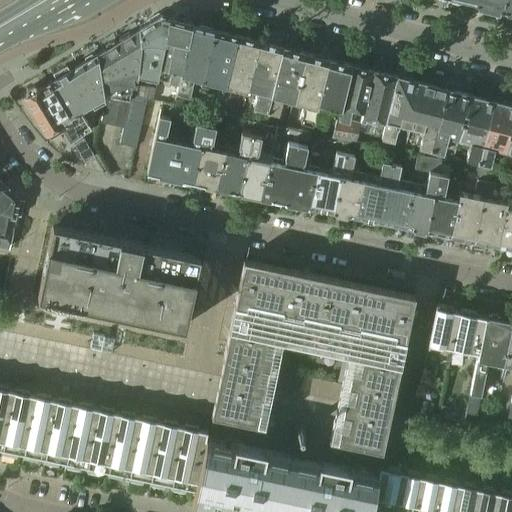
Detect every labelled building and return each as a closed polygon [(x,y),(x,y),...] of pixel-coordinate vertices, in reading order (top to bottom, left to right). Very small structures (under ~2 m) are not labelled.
[(502,9),(504,1),(504,0),(474,0),(474,1),(485,5),(488,10),(496,12),(500,8),(502,9)] [(511,0),(504,0),(504,1),(502,9),(511,11),(511,14),(511,0)] [(157,69),(170,18),(162,15),(161,15),(140,28),(138,29),(140,50),(136,76),(135,86),(135,88),(133,98),(144,100),(150,101),(155,80),(155,77),(157,69)] [(192,23),(170,18),(157,69),(155,77),(155,80),(150,101),(159,103),(171,105),(175,93),(192,23)] [(193,77),(202,80),(215,29),(192,23),(175,93),(188,96),(193,77)] [(121,61),(119,86),(132,83),(132,85),(130,97),(133,98),(135,88),(135,86),(136,76),(140,50),(138,29),(119,41),(121,61)] [(225,85),(226,81),(237,35),(215,29),(202,80),(219,84),(217,93),(223,95),(225,85)] [(244,86),(248,87),(260,40),(237,35),(226,81),(244,86)] [(283,46),(260,40),(248,87),(257,89),(254,105),(268,108),(272,92),(283,46)] [(121,61),(119,41),(99,52),(104,95),(104,98),(112,99),(110,88),(119,86),(121,61)] [(283,96),(294,99),(306,52),(283,46),(272,92),(268,108),(267,110),(279,113),(283,96)] [(55,78),(49,82),(78,129),(88,123),(80,110),(104,95),(99,52),(72,69),(71,68),(70,68),(69,67),(64,66),(55,71),(54,76),(55,78)] [(329,58),(306,52),(294,99),(305,102),(300,119),(312,123),(313,121),(317,104),(329,58)] [(330,103),(341,105),(351,64),(329,58),(317,104),(313,121),(325,124),(330,103)] [(373,69),(351,64),(341,105),(334,137),(355,142),(360,123),(348,119),(351,107),(363,110),(373,69)] [(396,75),(373,69),(363,110),(360,121),(364,122),(365,118),(376,120),(372,134),(381,136),(396,75)] [(410,126),(421,82),(396,75),(381,136),(394,140),(397,127),(398,128),(399,124),(410,126)] [(78,129),(49,82),(40,88),(34,85),(27,89),(26,95),(25,96),(50,137),(62,130),(69,142),(81,135),(78,129)] [(447,88),(421,82),(410,126),(422,130),(421,133),(422,133),(419,146),(431,149),(447,88)] [(448,134),(459,137),(471,94),(447,88),(431,149),(443,153),(448,134)] [(494,100),(471,94),(459,137),(470,140),(465,159),(477,162),(482,143),(494,100)] [(119,144),(134,147),(144,100),(133,98),(130,97),(119,144)] [(115,125),(120,103),(106,100),(101,122),(115,125)] [(494,147),(505,150),(511,123),(511,104),(494,100),(482,143),(477,162),(489,165),(494,147)] [(168,115),(159,114),(156,128),(147,171),(148,171),(150,176),(157,178),(160,174),(168,175),(175,141),(162,138),(163,132),(164,133),(168,115)] [(191,144),(175,141),(168,175),(191,180),(203,125),(193,123),(190,138),(192,139),(191,144)] [(136,146),(132,168),(147,171),(156,128),(141,125),(136,146)] [(203,125),(191,180),(214,185),(221,150),(207,147),(208,142),(209,142),(213,127),(203,125)] [(308,143),(310,133),(301,131),(299,141),(308,143)] [(236,154),(221,150),(214,185),(224,187),(226,192),(233,194),(237,190),(238,190),(249,134),(239,132),(236,147),(238,148),(236,154)] [(249,134),(238,190),(262,195),(269,161),(254,158),(255,152),(256,153),(260,136),(249,134)] [(83,138),(74,143),(84,161),(93,155),(83,138)] [(283,163),(269,161),(262,195),(262,196),(265,201),(271,202),(274,198),(285,200),(296,144),(287,142),(283,158),(284,158),(283,163)] [(296,144),(285,200),(308,205),(316,170),(301,167),(302,162),(303,162),(306,146),(296,144)] [(330,173),(316,170),(308,205),(332,211),(344,154),(335,152),(330,173)] [(332,211),(334,211),(336,216),(342,218),(346,213),(355,215),(362,180),(349,177),(353,157),(344,154),(332,211)] [(424,229),(427,230),(435,194),(439,173),(442,159),(418,155),(415,169),(429,172),(425,192),(411,189),(403,225),(412,227),(415,233),(421,234),(424,229)] [(355,215),(379,220),(386,184),(391,162),(382,161),(377,183),(362,180),(355,215)] [(391,162),(386,184),(379,220),(403,225),(411,189),(396,186),(401,165),(391,162)] [(462,241),(473,244),(474,239),(483,197),(489,168),(479,166),(474,189),(478,196),(459,192),(458,198),(451,235),(460,236),(462,241)] [(505,207),(506,202),(487,198),(493,193),(495,182),(491,181),(493,169),(489,168),(483,197),(474,239),(473,244),(485,246),(489,243),(497,244),(505,207)] [(427,230),(451,235),(458,198),(443,195),(447,174),(439,173),(435,194),(427,230)] [(18,197),(0,180),(0,245),(7,247),(14,213),(19,214),(22,200),(18,199),(18,197)] [(511,208),(509,208),(511,200),(507,199),(506,202),(505,207),(497,244),(509,247),(510,250),(511,250),(511,208)] [(200,255),(99,234),(53,224),(37,295),(184,326),(200,255)] [(256,424),(268,368),(274,338),(355,355),(337,441),(382,450),(415,295),(244,259),(211,414),(256,424)] [(452,310),(453,307),(436,304),(424,360),(441,363),(442,361),(449,362),(451,352),(460,312),(452,310)] [(475,357),(476,357),(485,317),(485,314),(484,314),(483,317),(476,315),(477,313),(460,309),(451,352),(468,356),(468,353),(475,354),(475,357)] [(487,317),(485,317),(476,357),(469,393),(465,413),(477,415),(481,396),(487,359),(502,362),(511,322),(500,319),(498,316),(490,314),(487,317)] [(502,362),(511,364),(511,392),(510,402),(511,402),(511,321),(511,322),(502,362)] [(93,333),(90,348),(111,352),(114,338),(93,333)] [(0,448),(2,449),(3,449),(15,390),(8,388),(8,386),(0,383),(0,448)] [(17,452),(24,453),(24,454),(36,394),(29,393),(29,390),(15,387),(15,390),(3,449),(2,449),(2,452),(16,455),(17,452)] [(45,458),(57,399),(50,397),(51,395),(36,392),(36,394),(24,454),(24,453),(23,456),(37,459),(38,456),(45,458)] [(58,463),(59,461),(66,462),(79,403),(78,403),(71,402),(72,399),(58,396),(57,399),(45,458),(44,460),(58,463)] [(87,467),(100,408),(99,407),(92,406),(93,403),(79,400),(78,403),(79,403),(66,462),(65,465),(79,468),(80,465),(87,467)] [(433,403),(417,400),(415,412),(431,415),(433,403)] [(101,472),(101,470),(108,471),(121,412),(120,412),(114,411),(114,408),(100,405),(99,407),(100,408),(87,467),(86,469),(101,472)] [(438,417),(454,420),(457,408),(441,405),(438,417)] [(129,476),(130,476),(142,417),(135,415),(135,412),(120,409),(120,412),(121,412),(108,471),(108,474),(122,477),(122,474),(129,476)] [(143,479),(150,480),(151,480),(163,421),(156,419),(156,417),(142,414),(142,417),(130,476),(129,476),(129,478),(143,481),(143,479)] [(172,485),(184,426),(184,425),(177,424),(177,421),(163,418),(163,421),(151,480),(150,480),(150,483),(164,486),(165,483),(172,485)] [(192,492),(193,492),(205,437),(207,428),(205,427),(205,430),(198,428),(198,426),(184,423),(184,425),(184,426),(172,485),(171,487),(185,490),(186,487),(193,489),(192,492)] [(305,437),(307,426),(296,424),(294,435),(305,437)] [(205,437),(193,492),(194,492),(191,506),(221,511),(369,511),(371,508),(378,473),(205,437)] [(378,473),(371,508),(372,509),(373,506),(379,507),(379,510),(389,511),(391,511),(392,510),(391,510),(399,470),(400,471),(401,468),(388,465),(388,468),(381,467),(382,464),(380,464),(378,473)] [(400,471),(399,470),(391,510),(392,510),(398,511),(397,511),(410,511),(418,474),(419,475),(420,472),(407,469),(406,472),(400,471)] [(419,475),(418,474),(410,511),(430,511),(437,478),(438,478),(438,476),(426,473),(425,476),(419,475)] [(438,478),(437,478),(430,511),(449,511),(456,482),(457,482),(457,480),(445,477),(444,480),(438,478)] [(457,482),(456,482),(449,511),(469,511),(475,486),(476,484),(463,481),(463,484),(457,482)] [(475,486),(469,511),(488,511),(493,490),(494,490),(495,488),(482,485),(482,487),(475,486)] [(494,490),(493,490),(488,511),(508,511),(511,495),(511,491),(501,489),(500,491),(494,490)]
